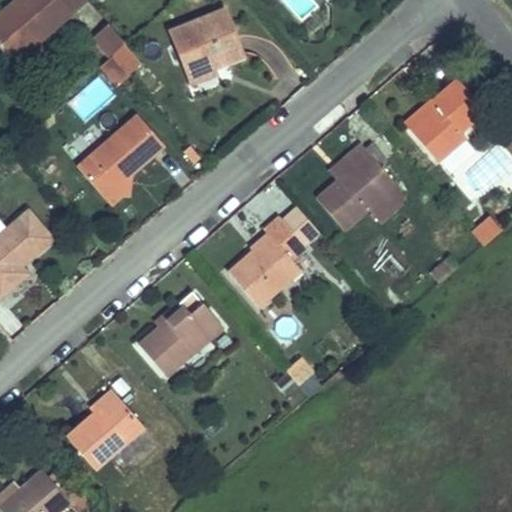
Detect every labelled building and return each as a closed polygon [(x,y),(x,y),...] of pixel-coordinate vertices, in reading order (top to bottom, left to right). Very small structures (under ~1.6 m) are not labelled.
[(0,20),(0,49),(12,64),(72,13),(61,0),(14,0),(5,9),(9,13),(0,20)] [(61,0),(72,13),(86,0),(61,0)] [(0,12),(0,20),(9,13),(5,9),(0,12)] [(171,32),(189,78),(213,68),(241,57),(223,11),(171,32)] [(93,36),(110,56),(112,55),(125,43),(108,23),(93,36)] [(112,55),(128,74),(139,64),(123,45),(112,55)] [(100,65),(118,85),(130,75),(112,55),(110,56),(100,65)] [(189,78),(193,85),(216,76),(213,68),(189,78)] [(96,75),(66,102),(84,123),(115,96),(96,75)] [(409,129),(437,162),(465,138),(459,132),(484,111),(456,78),(431,100),(436,106),(409,129)] [(404,123),(409,129),(436,106),(431,100),(404,123)] [(76,166),(104,198),(117,187),(125,187),(126,178),(131,174),(164,146),(136,115),(76,166)] [(364,148),(381,167),(388,162),(371,142),(364,148)] [(329,170),(337,179),(355,164),(351,160),(364,148),(360,143),(329,170)] [(315,198),(343,230),(368,209),(396,185),(381,167),(364,148),(351,160),(355,164),(337,179),(315,198)] [(104,198),(111,206),(122,196),(129,197),(131,174),(126,178),(125,187),(117,187),(104,198)] [(368,209),(378,221),(406,197),(396,185),(368,209)] [(283,221),(302,244),(317,231),(297,209),(283,221)] [(0,234),(0,297),(27,274),(20,266),(52,239),(28,210),(0,234)] [(227,272),(258,307),(300,270),(291,260),(306,248),(302,244),(283,221),(278,216),(263,229),(269,236),(227,272)] [(472,233),(483,246),(502,230),(490,217),(472,233)] [(430,273),(439,283),(458,266),(449,256),(430,273)] [(139,345),(165,376),(222,327),(191,292),(178,303),(182,307),(158,328),(139,345)] [(155,323),(158,328),(182,307),(178,303),(155,323)] [(0,335),(0,338),(6,345),(12,340),(5,332),(0,335)] [(285,370),(298,385),(312,373),(299,358),(285,370)] [(276,382),(286,393),(297,384),(287,373),(276,382)] [(89,408),(94,414),(116,395),(110,389),(89,408)] [(67,438),(93,468),(142,426),(116,395),(94,414),(67,438)] [(60,466),(47,477),(77,511),(84,511),(93,505),(60,466)] [(0,505),(0,510),(1,511),(77,511),(47,477),(41,470),(19,489),(0,505)] [(0,492),(0,505),(19,489),(12,482),(0,492)]
